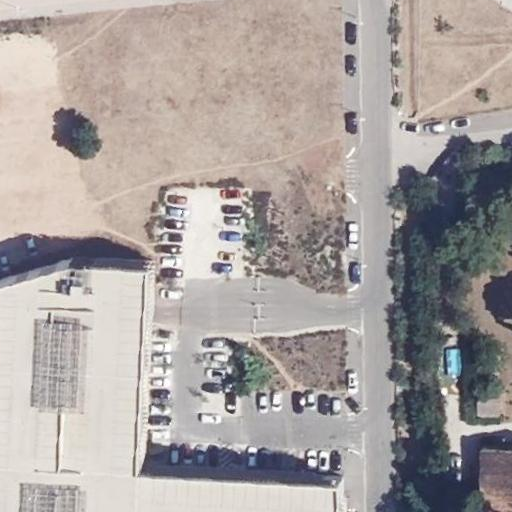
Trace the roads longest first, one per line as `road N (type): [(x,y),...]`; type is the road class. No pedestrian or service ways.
road 1 (residential): [(375,511),(369,0)]
road 2 (unknown): [(445,137),(455,383),(465,414),(511,420)]
